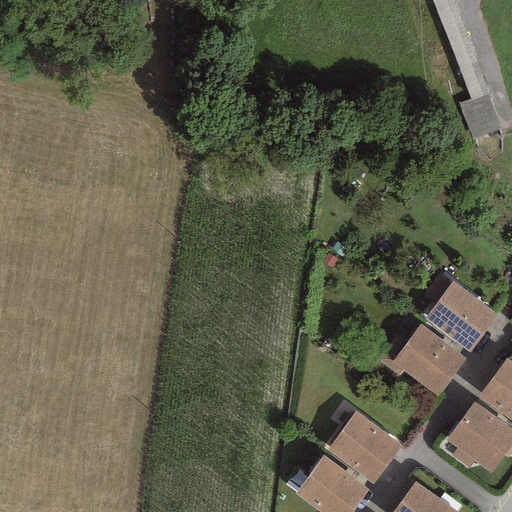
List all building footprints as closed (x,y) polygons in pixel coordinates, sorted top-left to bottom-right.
[(467,135),(497,128),(488,92),(459,99),(467,135)] [(468,353),(496,316),(452,283),(424,320),(468,353)] [(436,396),(465,359),(419,324),(405,344),(391,363),(403,371),(436,396)] [(391,363),(405,344),(397,339),(379,360),(399,376),(403,371),(391,363)] [(478,397),(511,422),(511,363),(510,362),(506,358),(478,397)] [(511,443),(511,430),(473,402),(445,441),(456,448),(474,461),(490,473),(503,455),(510,447),(511,443)] [(327,450),(372,485),(400,446),(355,413),(327,450)] [(511,450),(511,448),(510,447),(503,455),(507,458),(511,450)] [(467,469),(474,461),(456,448),(450,456),(467,469)] [(318,511),(351,511),(367,490),(323,455),(295,494),(318,511)] [(454,511),(414,482),(392,511),(454,511)]
